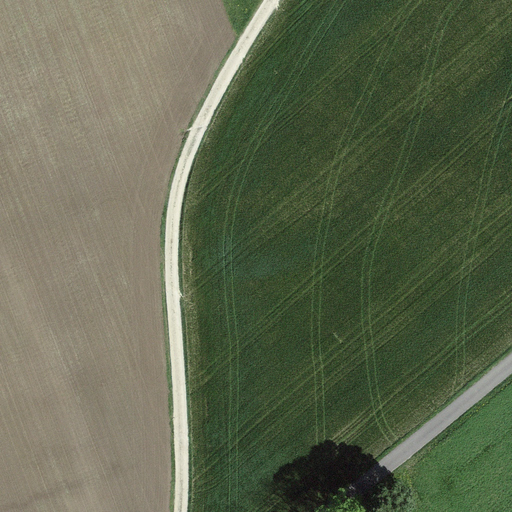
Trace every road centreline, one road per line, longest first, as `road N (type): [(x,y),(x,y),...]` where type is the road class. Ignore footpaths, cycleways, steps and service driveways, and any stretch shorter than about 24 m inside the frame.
road 1 (track): [(270,0),(217,84),(173,208),(181,511)]
road 2 (residential): [(511,358),(330,511)]
